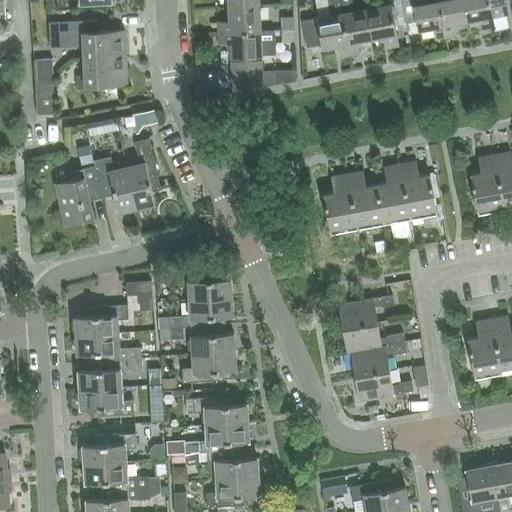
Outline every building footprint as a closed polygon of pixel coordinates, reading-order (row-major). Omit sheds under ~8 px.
[(349,54),(341,13),(338,0),(327,0),(330,15),(317,17),(323,49),(338,47),(339,56),(349,54)] [(371,40),(365,8),(354,10),(351,0),(338,0),(341,13),(349,54),(359,53),(357,43),(371,40)] [(446,37),(438,0),(401,0),(405,23),(417,21),(419,32),(433,29),(435,39),(446,37)] [(467,23),(463,0),(438,0),(446,37),(455,35),(453,25),(467,23)] [(463,0),(467,23),(481,20),(483,30),(493,28),(491,18),(509,15),(505,0),(463,0)] [(365,8),(371,40),(385,38),(387,47),(397,46),(395,36),(396,36),(390,4),(365,8)] [(218,33),(261,31),(259,5),(227,7),(228,22),(218,22),(218,33)] [(281,29),(295,28),(294,16),(281,17),(281,29)] [(83,58),(126,56),(125,30),(99,31),(98,19),(49,21),(50,46),(83,45),(83,58)] [(295,28),(281,29),(282,42),(295,41),(295,28)] [(261,31),(218,33),(219,41),(229,41),(230,56),(262,54),(261,31)] [(126,56),(83,58),(84,75),(79,75),(76,77),(76,89),(85,89),(85,85),(127,83),(126,56)] [(36,58),(38,98),(39,114),(55,113),(52,57),(36,58)] [(261,60),(230,61),(231,87),(262,86),(261,60)] [(129,112),(132,127),(155,122),(153,107),(129,112)] [(126,166),(136,208),(155,204),(152,191),(161,189),(149,138),(135,141),(140,163),(126,166)] [(79,160),(91,159),(90,144),(78,145),(79,160)] [(511,208),(511,160),(510,150),(494,153),(505,210),(511,208)] [(478,215),(505,210),(494,153),(478,156),(481,172),(470,174),(478,215)] [(118,212),(136,208),(126,166),(113,169),(110,156),(93,160),(94,165),(100,191),(101,197),(114,194),(118,212)] [(399,164),(406,200),(410,220),(436,215),(433,197),(438,196),(433,174),(419,177),(416,160),(399,164)] [(410,220),(406,200),(399,164),(383,167),(386,183),(376,185),(384,225),(410,220)] [(94,218),(90,200),(88,194),(100,191),(94,165),(70,170),(71,179),(55,182),(65,224),(94,218)] [(384,225),(376,185),(365,187),(362,171),(347,173),(358,230),(384,225)] [(331,235),(358,230),(347,173),(330,177),(333,193),(323,194),(331,235)] [(190,301),(232,298),(231,278),(218,279),(218,270),(176,273),(177,287),(189,286),(190,301)] [(151,280),(126,282),(127,295),(139,294),(140,311),(153,310),(152,293),(152,285),(151,280)] [(342,328),(376,322),(374,308),(394,304),(392,294),(373,297),(338,303),(342,328)] [(191,328),(226,326),(225,317),(233,316),(232,298),(190,301),(190,315),(158,317),(159,339),(170,339),(184,338),(183,327),(191,326),(191,328)] [(76,335),(119,333),(118,319),(129,317),(128,304),(87,306),(87,315),(75,316),(76,335)] [(511,372),(511,329),(511,330),(508,314),(492,317),(498,353),(502,374),(511,372)] [(502,374),(498,353),(492,317),(476,320),(478,335),(467,337),(475,379),(502,374)] [(347,352),(351,351),(404,341),(421,339),(421,338),(420,330),(409,332),(409,331),(379,336),(376,322),(342,328),(347,352)] [(193,354),(235,350),(234,333),(226,333),(226,326),(191,328),(193,354)] [(86,362),(120,360),(127,359),(141,359),(141,347),(119,348),(119,333),(76,335),(77,353),(85,353),(86,362)] [(386,355),(406,351),(404,341),(351,351),(355,375),(389,369),(386,355)] [(235,350),(193,354),(193,367),(182,368),(183,383),(224,380),(224,371),(236,371),(235,350)] [(141,359),(127,359),(128,370),(142,370),(141,359)] [(79,390),(122,388),(120,360),(86,362),(86,369),(78,370),(79,390)] [(429,384),(426,365),(412,367),(414,379),(415,379),(416,386),(429,384)] [(389,369),(355,375),(359,400),(395,393),(394,393),(412,389),(411,380),(392,383),(389,369)] [(122,388),(79,390),(80,408),(93,407),(93,416),(135,414),(134,400),(122,400),(122,388)] [(205,411),(206,425),(248,423),(247,403),(235,403),(235,396),(186,399),(187,413),(205,411)] [(249,441),(248,423),(206,425),(207,441),(199,441),(200,453),(207,452),(242,450),(242,442),(249,441)] [(83,464),(127,462),(126,448),(137,448),(136,433),(94,435),(95,444),(82,445),(83,464)] [(184,442),(185,453),(200,453),(199,441),(184,442)] [(184,452),(170,450),(169,465),(182,467),(184,452)] [(216,479),(259,476),(257,457),(243,458),(242,450),(207,452),(208,461),(215,461),(216,479)] [(200,453),(185,453),(186,464),(200,464),(200,453)] [(508,494),(511,492),(511,460),(491,464),(498,499),(500,511),(501,511),(511,510),(508,494)] [(128,489),(149,488),(149,476),(127,477),(127,462),(83,464),(85,483),(93,482),(94,491),(128,489)] [(500,511),(498,499),(491,464),(465,469),(471,500),(472,500),(474,511),(476,511),(489,510),(489,511),(500,511)] [(259,476),(216,479),(217,492),(205,492),(206,508),(248,505),(247,495),(260,495),(259,476)] [(344,476),(321,480),(320,480),(322,492),(346,488),(344,476)] [(366,511),(408,504),(405,485),(392,487),(391,479),(350,486),(353,501),(364,499),(366,511)] [(86,511),(129,511),(129,500),(136,499),(136,500),(150,499),(149,488),(128,489),(94,491),(94,498),(86,499),(86,511)] [(174,492),(174,511),(186,511),(185,492),(174,492)]
